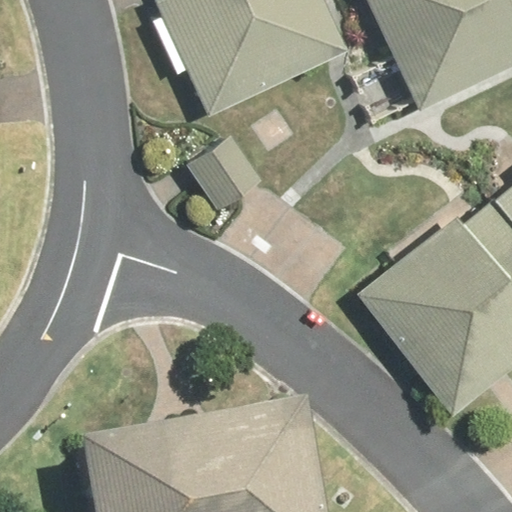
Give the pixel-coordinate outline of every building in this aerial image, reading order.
[(302,0),(138,0),(191,119),(329,59),(302,0)] [(511,0),(352,0),(403,112),(511,62),(511,0)] [(261,179),(231,134),(185,165),(215,209),(261,179)] [(511,172),(346,293),(436,415),(511,359),(511,172)] [(299,511),(285,422),(53,459),(61,511),(299,511)]
